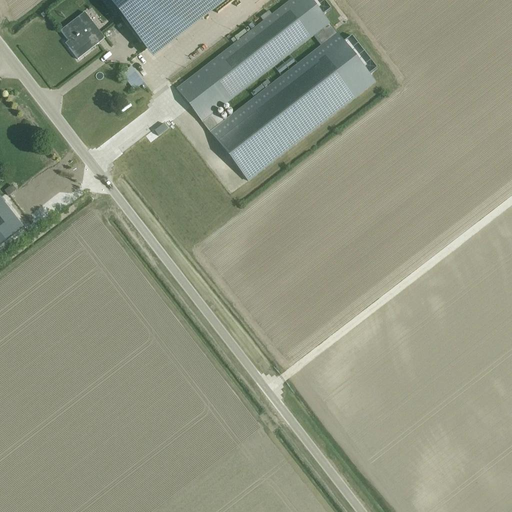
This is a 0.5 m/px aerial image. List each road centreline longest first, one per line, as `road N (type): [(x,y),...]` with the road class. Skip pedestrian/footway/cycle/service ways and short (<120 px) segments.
road 1 (unclassified): [(358,511),(0,49)]
road 2 (unknown): [(94,170),(159,103),(162,62),(250,0)]
